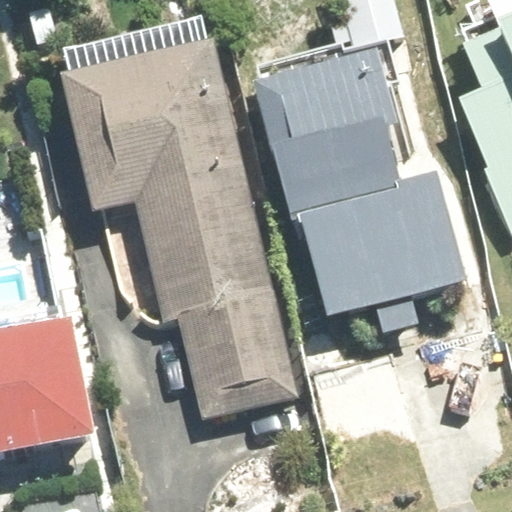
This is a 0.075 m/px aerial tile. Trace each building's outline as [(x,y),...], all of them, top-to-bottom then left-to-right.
[(397,0),(342,0),(352,33),(336,38),(341,57),(356,53),(359,62),(410,48),(397,0)] [(493,190),(511,234),(511,13),(498,20),(502,30),(465,46),(495,116),(472,126),(497,187),(493,190)] [(20,29),(26,51),(48,47),(42,23),(20,29)] [(77,71),(84,102),(75,104),(103,231),(143,223),(167,335),(185,331),(205,424),(300,404),(278,303),(274,303),(223,68),(219,69),(212,43),(77,71)] [(388,73),(264,109),(302,240),(308,238),(337,338),(380,325),(387,348),(420,338),(414,316),(471,299),(441,193),(424,198),(388,73)] [(0,511),(10,511),(5,478),(108,458),(85,344),(73,348),(69,330),(0,343),(0,511)]
